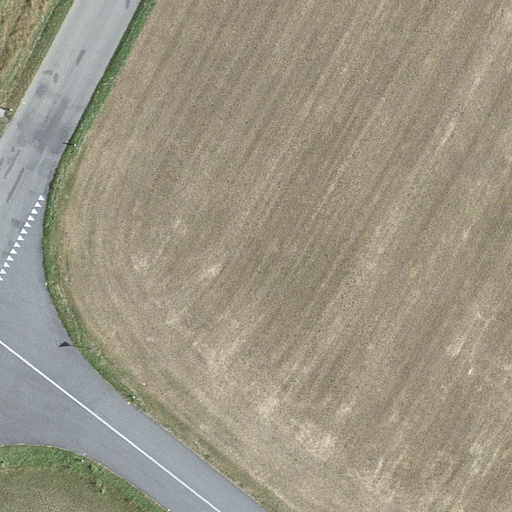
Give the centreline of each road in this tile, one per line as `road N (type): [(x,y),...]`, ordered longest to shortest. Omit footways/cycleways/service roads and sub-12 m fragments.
road 1 (tertiary): [(216,511),(0,344)]
road 2 (tertiary): [(111,0),(0,218)]
